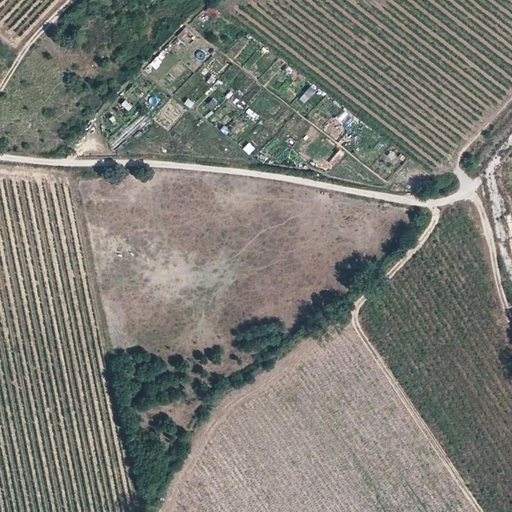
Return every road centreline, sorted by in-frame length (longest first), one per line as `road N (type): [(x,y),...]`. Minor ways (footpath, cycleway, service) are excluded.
road 1 (track): [(468,189),(431,203),(240,171),(0,156)]
road 2 (track): [(468,189),(511,318)]
